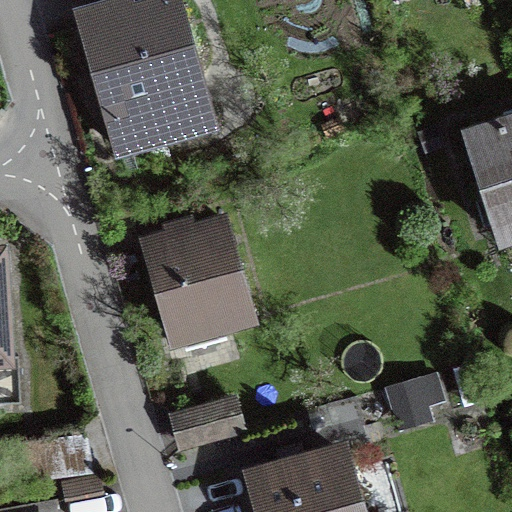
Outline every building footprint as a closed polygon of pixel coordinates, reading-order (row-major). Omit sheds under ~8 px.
[(101,83),(120,148),(211,121),(176,0),(162,0),(84,23),(101,83)] [(511,118),(500,122),(467,133),(501,239),(511,235),(511,118)] [(161,293),(173,336),(252,313),(225,221),(194,230),(191,218),(168,224),(171,237),(147,244),(161,293)] [(0,248),(0,402),(21,401),(18,355),(8,355),(4,277),(2,248),(0,248)] [(397,415),(426,407),(425,403),(439,399),(432,374),(389,386),(397,415)] [(241,427),(233,398),(175,415),(183,444),(241,427)] [(8,482),(89,471),(84,434),(3,446),(8,482)] [(264,511),(360,511),(342,451),(254,477),(264,511)] [(0,511),(52,511),(50,500),(0,508),(0,511)]
